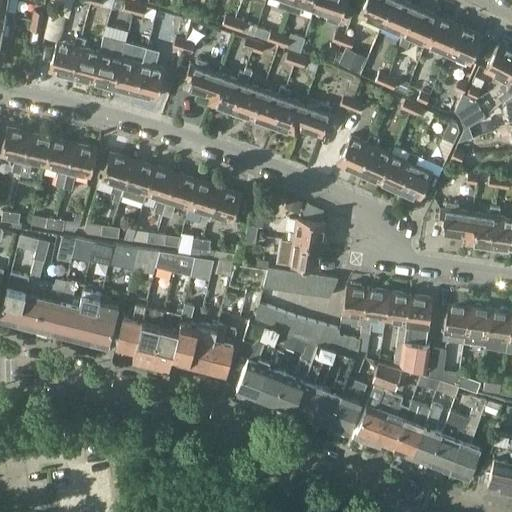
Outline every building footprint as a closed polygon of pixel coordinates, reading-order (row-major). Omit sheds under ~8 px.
[(7,0),(0,0),(0,15),(13,17),(14,11),(6,10),(7,0)] [(124,0),(122,10),(133,12),(135,2),(127,0),(124,0)] [(292,0),(279,0),(278,5),(289,8),(292,0)] [(304,4),(315,7),(317,0),(292,0),(289,8),(301,12),(304,4)] [(345,17),(348,10),(349,6),(345,4),(346,0),(317,0),(315,7),(328,12),(326,18),(338,23),(341,16),(345,17)] [(365,0),(359,14),(381,23),(391,0),(365,0)] [(391,0),(381,23),(404,33),(416,6),(402,0),(391,0)] [(135,2),(133,12),(130,23),(141,25),(146,5),(135,2)] [(415,37),(426,42),(438,15),(416,6),(404,33),(399,43),(410,48),(415,37)] [(219,11),(212,8),(209,19),(216,21),(219,11)] [(33,10),(32,19),(43,21),(44,11),(33,10)] [(221,24),(233,27),(236,16),(225,13),(221,24)] [(10,35),(13,17),(0,15),(0,40),(1,33),(10,35)] [(448,52),(460,25),(438,15),(426,42),(440,48),(437,56),(445,60),(448,52)] [(254,34),(257,23),(236,16),(233,27),(254,34)] [(43,21),(32,19),(30,29),(41,31),(43,21)] [(254,34),(278,42),(282,31),(257,23),(254,34)] [(470,61),(473,56),(482,34),(460,25),(448,52),(470,61)] [(340,44),(344,33),(335,30),(331,40),(340,44)] [(282,31),(278,42),(302,50),(307,36),(292,31),(290,34),(282,31)] [(353,37),(344,33),(340,44),(349,47),(353,37)] [(49,69),(70,74),(80,36),(75,35),(73,43),(57,39),(54,49),(49,69)] [(70,74),(91,80),(99,50),(83,46),(85,38),(80,36),(70,74)] [(243,46),(252,49),(256,39),(247,36),(246,36),(243,46)] [(179,59),(181,50),(185,40),(176,37),(169,56),(179,59)] [(265,42),(256,39),(252,49),(262,52),(265,42)] [(185,40),(181,50),(190,53),(193,43),(185,40)] [(511,48),(499,42),(491,56),(485,68),(507,79),(511,68),(511,48)] [(339,61),(341,62),(359,70),(363,61),(366,55),(346,46),(339,61)] [(99,50),(91,80),(113,86),(121,56),(123,48),(118,47),(116,55),(99,50)] [(283,59),(294,62),(297,53),(287,49),(283,59)] [(121,56),(113,86),(135,91),(145,53),(139,52),(137,60),(121,56)] [(167,59),(145,53),(135,91),(157,97),(167,59)] [(307,56),(297,53),(294,62),(304,66),(307,56)] [(190,61),(190,63),(185,75),(190,76),(186,86),(206,93),(214,70),(208,68),(210,61),(197,56),(194,63),(190,61)] [(318,60),(310,57),(306,68),(314,72),(318,60)] [(241,70),(238,79),(228,108),(252,116),(262,87),(247,82),(250,74),(252,75),(254,69),(245,66),(244,71),(241,70)] [(21,79),(31,81),(33,72),(23,69),(21,79)] [(384,83),(388,74),(378,69),(374,79),(384,83)] [(210,101),(228,108),(238,79),(214,70),(206,93),(212,95),(210,101)] [(353,95),(360,77),(351,73),(344,92),(353,95)] [(398,78),(388,74),(384,83),(394,88),(398,78)] [(464,91),(468,81),(460,78),(456,87),(464,91)] [(422,88),(412,83),(407,94),(417,98),(422,88)] [(468,92),(478,97),(482,88),(472,83),(468,92)] [(262,87),(252,116),(276,125),(286,96),(289,88),(280,84),(277,93),(262,87)] [(464,91),(456,87),(447,105),(455,109),(459,113),(468,92),(464,91)] [(422,88),(417,98),(427,103),(432,92),(422,88)] [(400,107),(405,96),(395,92),(391,103),(400,107)] [(468,92),(459,113),(460,113),(470,108),(480,105),(477,98),(478,97),(468,92)] [(348,108),(352,98),(343,94),(339,105),(348,108)] [(296,125),(302,127),(310,105),(286,96),(276,125),(294,131),(296,125)] [(415,101),(405,96),(400,107),(410,112),(415,101)] [(361,101),(352,98),(348,108),(357,112),(361,101)] [(317,107),(310,105),(302,127),(322,134),(325,124),(329,126),(334,113),(330,112),(333,104),(320,99),(317,107)] [(425,105),(415,101),(410,112),(420,116),(425,105)] [(470,108),(460,113),(466,128),(477,124),(470,108)] [(495,128),(506,126),(504,116),(493,118),(495,128)] [(438,142),(445,160),(460,128),(459,122),(450,118),(438,142)] [(19,173),(30,131),(8,126),(7,125),(1,153),(14,156),(11,171),(19,173)] [(509,136),(506,126),(495,128),(497,138),(509,136)] [(31,162),(45,166),(52,136),(30,131),(19,173),(28,175),(31,162)] [(338,161),(358,171),(371,143),(374,136),(369,133),(366,140),(350,133),(346,143),(338,161)] [(62,188),(74,142),(52,136),(45,166),(58,169),(54,186),(62,188)] [(358,171),(379,180),(391,152),(376,145),(379,138),(374,136),(371,143),(358,171)] [(91,174),(93,166),(98,147),(96,147),(74,142),(62,188),(71,190),(75,170),(91,174)] [(379,180),(399,189),(412,161),(416,151),(396,142),(391,152),(379,180)] [(465,149),(456,146),(451,158),(460,162),(465,149)] [(118,201),(123,187),(133,158),(111,151),(110,150),(101,177),(113,181),(109,193),(114,194),(112,199),(118,201)] [(416,151),(412,161),(399,189),(419,198),(423,190),(432,194),(445,165),(416,151)] [(123,187),(145,194),(154,165),(133,158),(123,187)] [(153,210),(162,213),(176,172),(154,165),(145,194),(157,198),(153,210)] [(481,172),(468,170),(466,182),(479,184),(481,172)] [(174,203),(188,208),(197,179),(176,172),(162,213),(170,215),(174,203)] [(499,175),(489,174),(488,184),(498,186),(499,175)] [(510,177),(499,175),(498,186),(509,187),(510,177)] [(210,211),(210,212),(218,185),(197,179),(188,208),(200,211),(209,214),(210,211)] [(233,219),(236,211),(242,192),(240,192),(218,185),(210,212),(233,219)] [(302,201),(290,197),(287,206),(299,210),(302,201)] [(440,206),(439,216),(438,220),(442,220),(441,230),(468,234),(472,211),(459,209),(460,203),(445,201),(445,207),(440,206)] [(305,217),(324,220),(326,209),(308,202),(305,217)] [(472,211),(468,234),(467,241),(488,244),(495,205),(489,205),(488,213),(472,211)] [(495,205),(488,244),(510,247),(511,237),(511,216),(498,215),(500,206),(495,205)] [(10,220),(11,209),(3,208),(2,219),(10,220)] [(21,211),(11,209),(10,220),(13,220),(13,225),(23,227),(23,221),(20,221),(21,211)] [(74,219),(56,216),(54,226),(75,229),(80,225),(83,213),(76,212),(74,219)] [(32,223),(54,226),(56,216),(33,213),(32,223)] [(297,216),(297,217),(294,239),(321,244),(325,222),(326,220),(324,220),(305,217),(297,216)] [(109,234),(111,223),(102,222),(101,233),(109,234)] [(121,225),(111,223),(109,234),(120,236),(121,225)] [(257,234),(259,225),(248,223),(246,232),(257,234)] [(135,227),(127,225),(124,237),(132,238),(135,227)] [(4,254),(11,256),(17,231),(0,227),(0,239),(7,241),(4,254)] [(148,240),(155,241),(157,231),(149,230),(148,240)] [(157,231),(155,241),(176,244),(179,234),(157,231)] [(180,232),(179,234),(176,244),(179,244),(189,247),(192,235),(180,232)] [(256,243),(257,234),(246,232),(244,241),(256,243)] [(18,244),(36,249),(39,237),(21,233),(18,244)] [(72,260),(73,255),(78,236),(62,233),(57,257),(72,260)] [(96,240),(78,236),(73,255),(92,259),(96,240)] [(194,236),(191,253),(196,254),(199,255),(201,238),(194,236)] [(51,240),(39,237),(36,249),(34,257),(46,260),(51,240)] [(199,255),(215,257),(241,261),(244,245),(237,244),(236,252),(211,248),(212,239),(201,238),(199,255)] [(321,244),(294,239),(290,263),(318,267),(321,244)] [(92,259),(111,262),(116,243),(96,240),(92,259)] [(128,245),(116,243),(111,262),(134,269),(140,247),(128,245)] [(155,272),(157,265),(161,249),(140,247),(134,269),(155,272)] [(183,252),(161,249),(157,265),(178,270),(183,252)] [(196,254),(191,253),(183,252),(178,270),(193,273),(194,266),(196,254)] [(194,266),(212,269),(215,257),(199,255),(196,254),(194,266)] [(212,269),(232,273),(234,264),(240,265),(241,261),(215,257),(212,269)] [(268,266),(268,268),(265,286),(276,288),(279,267),(268,266)] [(291,269),(279,267),(276,288),(288,289),(291,269)] [(300,291),(303,271),(291,269),(288,289),(300,291)] [(10,270),(0,310),(0,315),(18,320),(30,275),(10,270)] [(314,273),(303,271),(300,291),(312,292),(314,273)] [(323,294),(326,274),(314,273),(312,292),(323,294)] [(338,276),(326,274),(323,294),(335,296),(338,276)] [(18,320),(36,325),(44,293),(48,279),(30,275),(18,320)] [(36,325),(54,329),(67,278),(57,276),(52,295),(44,293),(36,325)] [(67,278),(54,329),(72,334),(82,293),(75,291),(77,281),(67,278)] [(356,327),(361,328),(368,287),(360,286),(361,283),(351,281),(351,284),(346,283),(343,303),(341,319),(356,322),(356,327)] [(361,328),(360,338),(357,355),(367,357),(367,356),(371,330),(372,317),(384,318),(389,290),(368,287),(361,328)] [(72,334),(91,338),(102,294),(83,289),(82,293),(72,334)] [(410,293),(389,290),(384,318),(406,321),(410,293)] [(410,293),(406,321),(406,322),(400,363),(426,371),(430,343),(425,343),(432,297),(410,293)] [(102,294),(91,338),(109,343),(116,312),(119,299),(102,294)] [(116,345),(134,349),(143,319),(146,303),(135,300),(131,316),(123,314),(116,345)] [(464,340),(465,332),(469,305),(464,304),(463,302),(459,301),(457,302),(448,301),(442,337),(464,340)] [(260,302),(254,323),(264,326),(271,306),(260,302)] [(482,343),(486,344),(491,308),(481,306),(480,304),(476,303),(473,305),(469,305),(465,332),(484,335),(482,343)] [(160,323),(151,361),(169,366),(170,365),(169,365),(171,358),(181,315),(183,307),(178,306),(177,310),(165,307),(162,324),(160,323)] [(271,306),(264,326),(276,331),(283,309),(271,306)] [(181,315),(171,358),(189,362),(199,322),(181,318),(184,307),(183,307),(181,315)] [(506,349),(508,338),(511,311),(508,310),(506,308),(502,307),(500,309),(491,308),(486,344),(485,345),(506,349)] [(276,331),(279,332),(287,335),(294,313),(283,309),(276,331)] [(291,336),(298,339),(305,316),(294,313),(287,335),(291,336)] [(310,344),(317,320),(305,316),(298,339),(306,342),(310,344)] [(200,320),(199,322),(189,362),(207,367),(218,321),(219,318),(215,317),(213,323),(200,320)] [(133,356),(151,361),(160,323),(143,319),(134,349),(133,356)] [(259,337),(275,343),(279,332),(276,331),(264,326),(254,323),(248,320),(243,337),(252,340),(259,337)] [(317,343),(322,345),(328,324),(317,320),(310,344),(316,346),(317,343)] [(225,371),(236,329),(228,327),(229,324),(218,321),(207,367),(213,368),(214,372),(220,373),(223,371),(225,371)] [(336,349),(339,333),(340,327),(328,324),(322,345),(336,349)] [(291,336),(287,335),(279,332),(275,343),(287,348),(291,336)] [(336,349),(356,354),(357,355),(360,338),(339,333),(336,349)] [(316,346),(310,344),(306,342),(294,373),(285,369),(274,400),(286,405),(287,405),(292,408),(304,377),(316,346)] [(255,393),(273,347),(263,343),(257,359),(247,355),(236,385),(249,390),(249,391),(255,393)] [(443,347),(434,346),(429,374),(439,377),(443,347)] [(260,394),(274,400),(285,369),(280,367),(285,352),(273,347),(255,393),(259,395),(260,394)] [(351,366),(356,354),(336,349),(332,360),(351,366)] [(367,357),(357,355),(356,354),(351,366),(353,367),(361,370),(362,365),(370,368),(373,360),(367,357)] [(372,378),(396,387),(399,379),(402,369),(379,361),(372,378)] [(323,385),(312,414),(324,419),(324,420),(330,422),(348,375),(339,371),(332,388),(322,384),(322,385),(323,385)] [(461,374),(458,383),(461,384),(466,386),(468,380),(466,375),(461,373),(461,374)] [(483,389),(502,393),(504,383),(505,377),(486,374),(483,389)] [(367,382),(348,375),(330,422),(335,424),(336,423),(349,429),(360,398),(367,382)] [(424,384),(438,388),(441,380),(427,375),(424,384)] [(304,377),(292,408),(297,409),(298,409),(312,414),(323,385),(322,385),(322,384),(304,377)] [(442,377),(441,380),(438,388),(458,395),(461,384),(458,383),(442,377)] [(405,381),(399,379),(396,387),(402,389),(405,381)] [(511,384),(504,383),(502,393),(511,394),(511,384)] [(375,439),(394,393),(373,385),(356,431),(358,432),(357,434),(367,438),(368,436),(374,439),(375,439)] [(394,393),(375,439),(379,441),(380,440),(394,445),(409,405),(410,403),(401,400),(403,396),(394,393)] [(466,402),(474,406),(478,396),(469,393),(466,402)] [(474,406),(471,414),(450,468),(455,470),(456,469),(468,474),(480,444),(471,441),(485,405),(487,400),(478,396),(474,406)] [(409,405),(394,445),(406,450),(407,451),(412,453),(430,407),(412,400),(410,403),(409,405)] [(430,407),(412,453),(417,455),(418,455),(431,460),(443,430),(436,428),(443,407),(432,402),(431,407),(430,407)] [(443,430),(431,460),(443,464),(443,465),(450,468),(471,414),(451,406),(443,430)] [(509,489),(511,489),(511,447),(510,447),(511,442),(511,434),(497,430),(486,457),(485,456),(478,477),(487,479),(487,484),(494,485),(494,487),(508,491),(509,489)]
